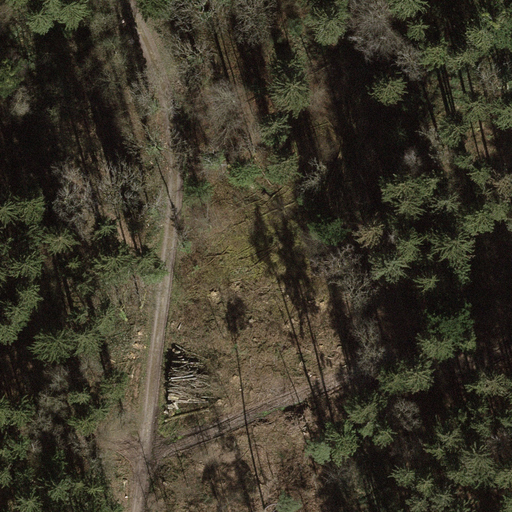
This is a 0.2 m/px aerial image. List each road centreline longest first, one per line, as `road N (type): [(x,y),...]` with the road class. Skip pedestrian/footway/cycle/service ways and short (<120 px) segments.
road 1 (track): [(147,511),(177,276),(163,94),(122,0)]
road 2 (track): [(177,276),(62,173)]
